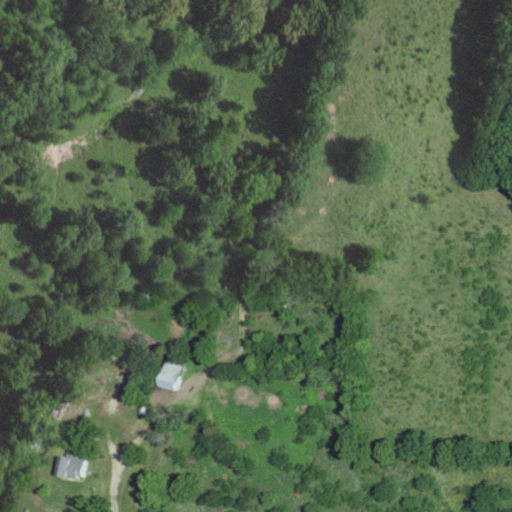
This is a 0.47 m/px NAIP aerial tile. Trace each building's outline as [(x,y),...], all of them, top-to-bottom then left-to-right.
[(141,287),(140,297),(158,298),(158,288),(141,287)] [(115,325),(131,327),(133,307),(118,305),(115,325)] [(192,388),(192,359),(170,359),(170,388),(192,388)] [(36,452),(40,439),(23,434),(19,447),(36,452)] [(88,479),(92,456),(62,451),(58,473),(88,479)]
